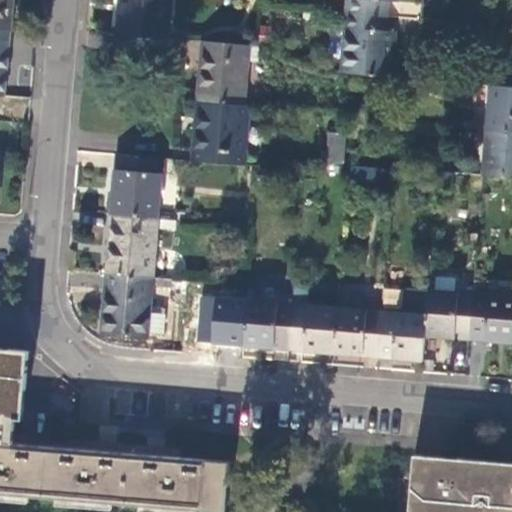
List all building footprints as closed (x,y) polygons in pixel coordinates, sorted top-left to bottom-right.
[(0,0),(0,29),(11,31),(13,0),(0,0)] [(120,0),(117,35),(167,39),(169,0),(120,0)] [(398,2),(398,0),(348,0),(347,13),(388,17),(389,1),(398,2)] [(387,31),(388,17),(347,13),(342,73),(392,77),(396,32),(387,31)] [(243,105),(247,46),(203,42),(198,102),(243,105)] [(511,86),(490,85),(487,130),(511,132),(511,86)] [(248,106),(243,105),(198,102),(193,162),(243,167),(248,106)] [(511,132),(487,130),(485,174),(511,175),(511,132)] [(331,134),(328,167),(344,164),(346,135),(331,134)] [(162,160),(117,156),(111,216),(157,219),(162,160)] [(151,279),(157,219),(111,216),(106,275),(151,279)] [(172,281),(151,279),(106,275),(101,335),(146,339),(151,288),(170,290),(172,281)] [(249,284),(248,300),(275,302),(277,287),(249,284)] [(470,339),(474,295),(430,291),(428,315),(426,336),(470,339)] [(339,293),(337,307),(362,310),(363,300),(359,294),(339,293)] [(511,342),(511,297),(474,295),(470,339),(511,342)] [(289,350),(292,304),(275,302),(248,300),(244,346),(289,350)] [(337,307),(292,304),(289,350),(334,353),(337,307)] [(362,310),(337,307),(334,353),(379,357),(383,311),(362,310)] [(426,336),(428,315),(383,311),(379,357),(424,360),(426,336)] [(0,426),(1,427),(16,428),(30,429),(35,365),(0,362),(0,426)] [(1,427),(0,432),(0,442),(15,444),(16,428),(1,427)] [(15,444),(0,442),(0,493),(220,511),(224,511),(229,462),(15,444)] [(511,511),(511,463),(413,455),(411,479),(407,511),(511,511)]
